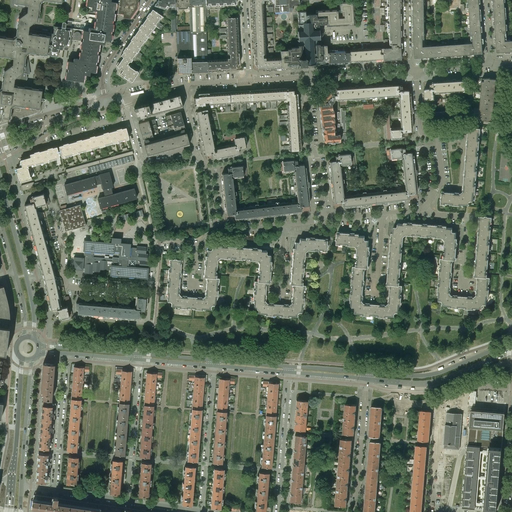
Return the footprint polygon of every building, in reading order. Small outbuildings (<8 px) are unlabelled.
[(0,56),(11,58),(13,58),(13,59),(13,62),(13,65),(5,70),(4,70),(3,78),(2,82),(2,84),(0,84),(0,121),(1,121),(21,115),(40,109),(40,107),(41,101),(41,97),(42,91),(35,90),(35,89),(35,90),(28,89),(28,88),(27,89),(21,88),(21,87),(20,87),(20,88),(14,87),(14,86),(13,86),(13,87),(13,88),(11,87),(11,86),(14,86),(14,83),(14,79),(24,81),(25,81),(26,81),(26,80),(27,80),(27,79),(27,78),(27,75),(26,73),(26,71),(29,71),(27,55),(25,53),(26,53),(27,53),(47,55),(50,55),(58,56),(59,49),(62,50),(63,46),(64,46),(68,47),(70,47),(71,40),(81,41),(79,59),(74,58),(73,61),(68,61),(65,79),(73,80),(73,81),(75,82),(75,81),(83,82),(85,75),(90,75),(90,72),(96,72),(100,44),(103,44),(105,45),(105,41),(111,42),(112,34),(112,31),(113,23),(114,20),(115,13),(118,14),(120,14),(123,15),(123,18),(124,18),(125,18),(128,19),(129,19),(130,19),(137,9),(138,2),(138,0),(88,0),(88,2),(87,2),(86,6),(92,6),(91,10),(93,10),(96,11),(95,18),(97,18),(96,21),(95,21),(94,28),(91,28),(89,27),(80,26),(79,30),(73,29),(70,28),(71,24),(68,23),(67,28),(65,28),(66,23),(65,22),(63,22),(62,23),(62,27),(54,26),(53,33),(50,33),(49,33),(48,33),(29,30),(29,26),(37,21),(38,21),(38,17),(40,10),(40,3),(41,1),(42,0),(44,0),(50,1),(58,2),(62,3),(61,0),(14,0),(14,4),(18,4),(24,5),(28,6),(27,12),(20,18),(19,18),(16,38),(6,37),(0,36),(0,56)] [(158,0),(155,5),(170,10),(169,7),(171,7),(171,10),(175,10),(175,7),(174,0),(158,0)] [(188,0),(174,0),(175,7),(177,7),(178,9),(187,8),(186,6),(189,6),(188,0)] [(198,33),(196,0),(188,0),(189,6),(190,26),(190,31),(190,33),(198,33)] [(206,16),(205,11),(205,9),(205,0),(196,0),(198,33),(206,33),(206,16)] [(221,8),(220,0),(205,0),(205,9),(208,9),(221,8)] [(236,8),(235,0),(220,0),(221,8),(236,8)] [(273,0),(274,12),(292,11),(292,5),(299,5),(298,0),(273,0)] [(399,0),(388,0),(388,16),(399,15),(399,0)] [(478,0),(468,0),(469,16),(480,15),(478,0)] [(503,0),(493,0),(494,14),(505,13),(503,0)] [(348,25),(348,24),(349,24),(349,25),(354,25),(353,2),(347,3),(347,1),(339,2),(339,9),(337,9),(315,10),(315,14),(308,14),(308,15),(305,15),(305,11),(297,11),(298,23),(302,22),(302,24),(319,23),(320,24),(326,24),(326,26),(348,25)] [(424,2),(413,2),(413,19),(424,19),(424,2)] [(262,5),(252,5),(251,5),(251,12),(250,12),(250,14),(251,14),(252,20),(253,20),(263,20),(262,5)] [(161,15),(152,9),(144,21),(153,27),(155,25),(161,30),(163,25),(157,21),(161,15)] [(505,13),(494,14),(495,31),(506,30),(505,13)] [(399,15),(388,16),(389,32),(400,32),(399,15)] [(480,15),(469,16),(470,33),(481,32),(480,15)] [(238,33),(238,29),(239,29),(239,26),(237,26),(237,22),(236,22),(236,17),(226,18),(226,28),(226,32),(226,35),(226,36),(237,35),(236,33),(238,33)] [(424,19),(413,19),(414,35),(424,34),(424,19)] [(263,20),(253,20),(252,20),(252,27),(251,27),(251,30),(252,29),(253,37),(254,37),(272,36),(272,34),(264,34),(264,31),(272,31),(272,27),(264,28),(263,20)] [(153,27),(144,21),(136,32),(145,39),(153,27)] [(287,50),(284,50),(280,50),(281,58),(281,69),(282,69),(285,69),(285,68),(289,68),(289,66),(292,66),(292,65),(295,65),(296,65),(296,64),(298,64),(298,65),(299,65),(299,66),(300,66),(300,65),(301,64),(303,64),(305,65),(305,66),(306,66),(306,65),(308,63),(311,63),(312,64),(313,64),(313,65),(314,65),(314,64),(317,64),(318,65),(318,64),(319,64),(319,63),(322,63),(322,64),(329,64),(329,52),(329,51),(328,51),(328,52),(327,52),(326,45),(319,45),(319,44),(318,44),(318,40),(319,39),(320,39),(321,39),(320,38),(319,38),(319,37),(320,37),(321,38),(322,37),(321,37),(322,36),(323,36),(323,35),(322,35),(322,34),(323,34),(323,33),(322,33),(321,33),(321,32),(320,32),(320,33),(319,33),(319,30),(320,30),(319,30),(319,23),(302,24),(298,24),(298,31),(297,30),(297,31),(298,32),(298,34),(297,34),(297,38),(298,38),(298,40),(297,40),(298,40),(298,41),(298,45),(299,45),(298,45),(298,46),(298,47),(291,47),(291,49),(287,49),(287,50)] [(506,30),(495,31),(497,53),(506,52),(505,41),(504,34),(506,33),(506,30)] [(191,72),(191,60),(191,57),(182,57),(181,50),(190,49),(190,33),(190,31),(177,31),(176,31),(177,57),(177,73),(191,72)] [(145,39),(136,32),(129,43),(138,50),(145,39)] [(400,32),(389,32),(389,45),(391,45),(391,48),(397,47),(400,47),(400,45),(400,32)] [(481,32),(470,33),(470,36),(472,36),(473,42),(474,54),(483,54),(482,40),(481,32)] [(207,71),(207,60),(206,50),(206,33),(198,33),(190,33),(190,49),(191,57),(191,60),(191,72),(207,71)] [(424,34),(414,35),(414,45),(414,48),(414,58),(424,58),(423,46),(425,46),(424,34)] [(239,44),(239,42),(238,42),(238,38),(237,38),(237,35),(226,36),(226,38),(227,51),(237,51),(237,48),(238,48),(238,44),(239,44)] [(272,36),(254,37),(253,37),(253,42),(252,42),(252,45),(253,45),(253,51),(254,51),(265,51),(264,38),(272,38),(272,36)] [(276,58),(265,59),(265,69),(265,70),(274,70),(274,71),(277,71),(277,70),(281,69),(281,58),(280,58),(280,54),(279,54),(278,42),(275,42),(275,54),(276,54),(276,58)] [(464,44),(459,44),(456,45),(457,55),(474,54),(473,42),(464,43),(464,44)] [(138,50),(129,43),(121,55),(123,57),(129,61),(130,62),(132,59),(134,61),(137,57),(139,58),(142,54),(137,51),(138,50)] [(431,45),(425,46),(423,46),(424,58),(440,57),(439,46),(431,46),(431,45)] [(456,45),(442,46),(439,46),(440,57),(457,55),(456,45)] [(397,47),(391,48),(392,60),(401,59),(400,47),(397,47)] [(383,60),(382,48),(370,49),(371,60),(375,59),(375,61),(383,60)] [(383,48),(382,48),(383,60),(392,60),(391,48),(383,48)] [(371,60),(370,49),(349,50),(349,52),(350,63),(350,61),(355,61),(355,62),(358,62),(358,61),(358,58),(360,58),(360,62),(366,62),(366,60),(371,60)] [(237,51),(227,51),(227,54),(229,54),(230,59),(227,59),(228,69),(236,69),(235,64),(239,64),(239,59),(240,59),(240,57),(239,57),(239,53),(237,53),(237,51)] [(265,51),(254,51),(253,51),(253,58),(252,58),(252,60),(254,60),(254,64),(258,64),(258,69),(265,69),(265,59),(263,59),(262,54),(265,54),(265,51)] [(119,68),(123,70),(126,64),(127,65),(129,61),(123,57),(119,63),(121,65),(119,68)] [(214,60),(211,60),(207,60),(207,71),(217,71),(217,72),(219,72),(219,71),(223,71),(223,69),(228,69),(227,59),(217,59),(214,60)] [(126,64),(123,70),(120,74),(132,82),(138,72),(127,65),(126,64)] [(482,81),(481,92),(495,93),(496,79),(490,79),(490,78),(484,78),(484,81),(482,81)] [(465,90),(465,79),(444,81),(444,82),(445,93),(449,93),(461,92),(460,91),(465,90)] [(445,93),(444,82),(430,83),(430,89),(430,91),(433,90),(434,90),(435,92),(440,92),(440,93),(445,93)] [(388,97),(387,86),(387,85),(366,86),(367,97),(372,97),(372,98),(383,97),(383,96),(387,96),(388,97)] [(402,91),(401,85),(387,86),(388,97),(393,96),(393,95),(398,95),(398,93),(399,93),(399,91),(402,91)] [(367,97),(366,86),(346,88),(347,98),(352,98),(352,100),(360,99),(363,99),(362,97),(367,97)] [(280,88),(276,89),(276,87),(274,87),(274,89),(270,89),(270,90),(270,100),(272,100),(272,109),(276,108),(276,100),(282,100),(286,99),(285,89),(280,89),(280,88)] [(265,89),(261,89),(261,88),(258,88),(258,90),(254,90),(254,91),(255,101),(265,101),(266,109),(270,109),(269,100),(270,100),(270,90),(265,90),(265,89)] [(333,88),(329,89),(329,90),(325,96),(333,103),(334,101),(333,88)] [(347,98),(346,88),(333,88),(334,101),(342,100),(342,99),(347,98)] [(246,89),(243,89),(243,91),(239,91),(240,102),(242,102),(242,111),(246,110),(245,102),(255,101),(254,91),(250,91),(250,90),(246,90),(246,89)] [(293,89),(286,89),(285,89),(286,99),(288,99),(289,104),(298,104),(298,100),(299,100),(299,97),(297,97),(297,93),(293,94),(293,89)] [(430,91),(430,89),(424,89),(425,103),(442,102),(441,98),(434,99),(433,90),(430,91)] [(235,90),(233,90),(233,91),(229,92),(229,93),(224,93),(224,103),(234,103),(235,111),(239,111),(238,102),(240,102),(239,91),(235,91),(235,90)] [(408,90),(402,91),(399,91),(399,93),(400,101),(398,101),(400,122),(401,122),(402,129),(402,132),(403,132),(411,131),(410,116),(412,116),(411,108),(411,105),(409,105),(409,101),(410,101),(410,95),(409,95),(408,90)] [(217,92),(213,93),(214,94),(209,94),(209,93),(208,93),(209,102),(209,104),(224,103),(224,93),(224,92),(220,92),(220,91),(217,91),(217,92)] [(198,94),(198,95),(198,97),(193,98),(194,106),(200,105),(200,109),(204,109),(204,102),(209,102),(208,93),(205,93),(205,92),(202,92),(202,93),(198,94)] [(495,93),(481,92),(480,100),(480,106),(494,107),(495,93)] [(189,143),(183,122),(180,111),(179,106),(182,105),(179,95),(148,104),(145,105),(145,104),(134,108),(144,144),(147,155),(189,143)] [(333,103),(325,96),(320,102),(318,102),(319,106),(331,104),(333,103)] [(298,104),(289,104),(286,104),(287,110),(287,115),(279,115),(279,119),(287,119),(287,121),(279,122),(279,124),(298,123),(298,119),(299,119),(299,115),(300,115),(300,113),(298,113),(298,109),(297,109),(297,104),(298,104)] [(334,122),(333,116),(334,116),(333,110),(332,110),(331,104),(319,106),(322,129),(333,128),(334,128),(334,122)] [(494,107),(480,106),(479,108),(473,108),(474,119),(493,121),(494,107)] [(210,122),(208,114),(211,114),(210,112),(208,112),(207,110),(195,112),(197,120),(198,120),(199,125),(210,122)] [(468,110),(428,112),(429,123),(468,121),(468,110)] [(390,129),(389,120),(389,114),(385,114),(387,140),(396,139),(396,138),(404,137),(403,132),(402,132),(402,129),(400,129),(400,128),(390,129)] [(210,122),(199,125),(200,129),(198,129),(199,132),(201,140),(202,140),(203,145),(212,143),(214,143),(211,132),(210,122)] [(298,123),(279,124),(279,126),(288,125),(289,140),(300,140),(300,139),(299,139),(299,135),(300,135),(300,131),(301,131),(301,128),(299,128),(299,124),(298,124),(298,123)] [(126,127),(112,131),(115,142),(122,140),(129,138),(126,127)] [(473,128),(472,128),(468,128),(467,143),(479,144),(479,140),(478,139),(478,135),(478,133),(480,133),(480,129),(476,128),(473,127),(473,128)] [(333,128),(322,129),(324,141),(325,142),(340,141),(339,134),(334,135),(333,128)] [(112,131),(99,135),(102,146),(115,142),(112,131)] [(214,149),(215,150),(215,151),(214,151),(215,158),(239,153),(238,148),(246,147),(243,133),(223,137),(224,140),(235,138),(237,147),(235,147),(235,145),(214,149)] [(99,135),(85,139),(88,149),(102,146),(99,135)] [(85,139),(72,142),(75,153),(88,149),(85,139)] [(300,140),(289,140),(289,145),(283,146),(283,149),(289,149),(289,151),(301,150),(301,146),(302,146),(302,143),(300,143),(300,140)] [(72,142),(59,146),(62,157),(75,153),(72,142)] [(212,143),(203,145),(205,155),(213,153),(214,158),(215,158),(214,151),(212,143)] [(479,144),(467,143),(466,158),(478,159),(478,155),(477,155),(477,151),(477,148),(479,148),(479,144)] [(57,147),(43,150),(46,161),(60,157),(57,147)] [(386,150),(388,162),(391,162),(391,160),(396,159),(396,158),(401,157),(401,155),(402,155),(405,155),(405,153),(404,148),(386,150)] [(43,150),(30,154),(30,157),(32,164),(33,165),(46,161),(43,150)] [(132,151),(65,169),(66,173),(131,155),(133,154),(132,151)] [(413,167),(412,162),(411,152),(405,153),(405,155),(402,155),(403,163),(402,163),(403,171),(415,169),(414,167),(413,167)] [(335,156),(336,161),(336,163),(338,162),(340,162),(340,164),(345,164),(345,165),(351,164),(351,166),(354,166),(353,153),(335,156)] [(132,155),(87,167),(89,173),(134,161),(132,155)] [(20,160),(20,162),(21,163),(22,166),(27,165),(27,166),(32,164),(30,157),(20,160)] [(478,159),(466,158),(464,173),(476,174),(477,170),(475,170),(476,164),(476,163),(477,163),(478,159)] [(279,162),(280,174),(284,174),(284,172),(289,171),(289,170),(294,170),(294,167),(295,167),(296,175),(305,174),(304,164),(297,165),(297,160),(279,162)] [(339,171),(338,162),(336,163),(336,161),(329,161),(331,177),(341,176),(341,170),(339,171)] [(27,165),(22,166),(16,168),(20,182),(31,179),(27,166),(27,165)] [(228,173),(222,174),(223,183),(232,183),(231,174),(232,174),(232,177),(237,176),(238,177),(243,177),(243,178),(247,178),(246,166),(227,168),(228,173)] [(416,178),(415,173),(415,169),(403,171),(404,184),(406,184),(406,191),(408,191),(408,194),(416,193),(415,188),(417,188),(416,182),(415,182),(414,178),(416,178)] [(95,176),(64,185),(67,195),(96,186),(96,185),(101,183),(105,196),(97,198),(100,208),(136,198),(134,188),(113,194),(111,187),(113,186),(109,172),(99,175),(98,175),(97,173),(95,174),(95,176)] [(476,174),(464,173),(463,188),(475,189),(476,185),(474,185),(475,179),(475,178),(476,178),(476,174)] [(305,174),(296,175),(294,176),(297,196),(307,195),(307,190),(308,190),(307,179),(306,180),(305,174)] [(343,191),(342,179),(341,176),(331,177),(329,177),(330,182),(330,185),(331,187),(332,187),(332,192),(331,192),(332,198),(333,197),(334,202),(342,202),(341,199),(343,198),(342,191),(343,191)] [(33,182),(21,185),(22,191),(46,184),(45,180),(34,183),(33,182)] [(232,183),(223,183),(223,189),(222,189),(223,197),(223,200),(224,199),(225,204),(224,204),(224,205),(234,204),(236,203),(233,183),(232,183)] [(475,189),(463,188),(463,191),(462,192),(461,192),(462,192),(461,193),(457,193),(456,205),(457,205),(460,205),(460,204),(468,205),(469,202),(469,201),(470,201),(473,201),(473,193),(475,193),(475,189)] [(396,201),(395,191),(395,190),(374,192),(375,203),(380,202),(380,204),(383,204),(391,203),(391,201),(396,201)] [(409,199),(408,194),(408,191),(406,191),(405,191),(405,190),(395,191),(396,201),(409,199)] [(375,203),(374,192),(354,195),(354,196),(355,205),(360,205),(360,206),(365,206),(371,205),(371,204),(375,203)] [(441,197),(440,199),(441,199),(441,204),(445,204),(445,203),(452,203),(452,205),(456,205),(457,193),(442,192),(441,197)] [(42,223),(41,221),(40,221),(40,220),(37,212),(36,212),(34,204),(35,204),(35,206),(40,205),(41,206),(46,204),(43,194),(29,198),(31,203),(24,205),(26,210),(24,210),(26,216),(27,215),(28,220),(27,220),(30,231),(31,231),(34,239),(32,239),(35,251),(37,250),(39,258),(38,259),(41,270),(42,270),(43,274),(44,277),(45,283),(44,284),(46,295),(47,295),(48,295),(52,312),(57,311),(58,319),(69,316),(67,307),(58,309),(58,308),(60,307),(58,297),(59,297),(58,288),(59,288),(58,285),(57,285),(54,274),(54,271),(51,263),(53,262),(52,259),(51,260),(48,252),(46,243),(47,243),(46,240),(45,240),(41,223),(42,223)] [(299,202),(287,204),(289,213),(301,211),(301,206),(308,205),(308,200),(309,200),(309,195),(307,195),(297,196),(298,196),(299,202)] [(355,205),(354,196),(344,197),(344,198),(343,198),(341,199),(342,202),(342,207),(355,205)] [(287,202),(278,203),(277,203),(278,211),(276,212),(276,215),(276,216),(284,215),(283,213),(289,213),(287,204),(287,202)] [(277,203),(267,205),(268,215),(273,215),(273,216),(276,216),(276,215),(276,212),(278,211),(277,203)] [(235,211),(234,204),(224,205),(224,210),(226,210),(226,215),(234,214),(235,219),(247,218),(246,208),(236,209),(236,210),(235,211)] [(60,210),(59,210),(64,226),(65,230),(65,231),(66,231),(85,226),(86,226),(84,221),(84,220),(80,205),(60,210)] [(246,207),(246,208),(247,218),(252,217),(253,218),(261,218),(263,217),(263,216),(268,215),(267,205),(246,207)] [(142,210),(118,216),(120,222),(143,216),(142,210)] [(484,217),(479,216),(478,231),(490,232),(491,228),(489,228),(489,227),(490,221),(491,221),(492,217),(487,217),(487,216),(485,216),(484,216),(484,217)] [(404,224),(398,223),(397,227),(396,227),(393,227),(393,233),(391,233),(391,239),(403,240),(403,237),(405,235),(406,235),(407,235),(409,235),(410,223),(404,222),(404,224)] [(425,224),(410,223),(409,235),(413,235),(413,234),(416,234),(420,235),(420,236),(423,236),(424,236),(425,224)] [(440,225),(425,224),(424,236),(425,236),(428,237),(428,235),(435,236),(435,237),(439,238),(440,225)] [(446,226),(440,225),(439,238),(440,238),(441,238),(443,238),(445,240),(444,244),(456,245),(457,238),(456,238),(456,232),(453,232),(452,232),(453,231),(452,231),(452,228),(446,227),(446,226)] [(490,232),(478,231),(477,246),(489,247),(489,243),(488,243),(488,238),(489,236),(490,237),(490,232)] [(352,234),(337,232),(337,237),(336,237),(336,240),(337,240),(336,244),(340,245),(341,243),(344,244),(347,244),(347,245),(352,246),(352,234)] [(359,234),(352,234),(352,246),(355,246),(357,248),(357,252),(369,253),(369,247),(368,246),(368,240),(365,240),(365,239),(365,240),(364,239),(365,236),(359,235),(359,234)] [(305,239),(299,238),(299,241),(299,242),(298,242),(299,242),(298,242),(295,242),(295,248),(293,248),(293,254),(305,255),(305,252),(307,250),(308,250),(311,250),(312,238),(306,237),(305,239)] [(147,260),(147,254),(148,254),(145,253),(146,247),(136,246),(136,248),(130,247),(131,247),(131,245),(130,244),(120,243),(120,239),(112,238),(111,243),(84,241),(83,251),(84,251),(83,258),(74,257),(73,269),(83,270),(83,266),(85,266),(84,273),(85,273),(92,273),(92,271),(99,271),(99,272),(99,269),(106,270),(107,270),(107,266),(110,266),(110,275),(147,278),(148,268),(149,268),(149,267),(149,261),(150,261),(147,260)] [(327,239),(312,238),(311,250),(315,250),(315,249),(317,249),(322,249),(322,251),(326,251),(326,247),(327,247),(327,244),(327,239)] [(403,240),(391,239),(390,254),(402,255),(402,251),(400,251),(401,249),(401,247),(401,246),(401,244),(402,245),(403,240)] [(456,245),(444,244),(444,248),(445,248),(445,253),(445,255),(445,256),(443,256),(443,259),(452,260),(453,260),(455,260),(456,245)] [(224,246),(218,245),(218,247),(212,246),(212,249),(211,250),(211,249),(211,250),(207,250),(207,256),(206,256),(205,262),(217,263),(217,259),(220,257),(223,258),(224,246)] [(239,247),(224,246),(223,258),(227,258),(227,257),(234,257),(234,259),(238,259),(239,247)] [(489,247),(477,246),(476,261),(488,262),(488,259),(487,258),(487,253),(487,252),(489,252),(489,247)] [(254,248),(239,247),(238,259),(239,259),(243,259),(243,258),(247,258),(250,259),(250,260),(254,260),(254,248)] [(261,249),(254,248),(254,260),(257,261),(259,263),(259,267),(271,268),(271,261),(270,261),(270,255),(267,255),(267,254),(266,254),(266,251),(260,250),(261,249)] [(369,253),(357,252),(357,256),(358,256),(358,258),(357,261),(357,262),(357,264),(356,264),(356,267),(365,268),(368,268),(369,253)] [(305,255),(293,254),(291,269),(303,270),(304,266),(302,266),(303,262),(303,259),(304,259),(305,255)] [(402,255),(390,254),(388,269),(400,270),(401,267),(399,266),(400,261),(400,260),(401,260),(402,255)] [(439,270),(439,274),(451,275),(452,260),(443,259),(440,258),(440,263),(441,263),(441,270),(439,270)] [(180,275),(181,266),(181,260),(176,260),(177,259),(174,259),(169,259),(169,263),(170,263),(170,266),(170,270),(168,270),(168,274),(180,275)] [(488,262),(476,261),(474,277),(478,277),(487,277),(487,274),(485,274),(486,273),(486,272),(486,266),(487,266),(488,262)] [(217,263),(205,262),(204,277),(207,277),(216,278),(216,275),(215,275),(215,274),(215,272),(215,267),(217,267),(217,263)] [(363,283),(364,274),(365,268),(356,267),(353,266),(352,271),(354,271),(353,274),(346,274),(346,277),(352,278),(351,282),(363,283)] [(271,268),(259,267),(258,270),(260,270),(259,275),(259,277),(259,279),(258,279),(257,281),(266,282),(269,283),(271,268)] [(303,270),(291,269),(290,284),(293,285),(293,284),(302,285),(302,282),(301,282),(301,281),(301,279),(301,276),(302,274),(303,274),(303,270)] [(400,270),(388,269),(387,285),(390,285),(399,286),(399,285),(399,282),(398,282),(398,281),(398,280),(399,274),(400,274),(400,270)] [(179,290),(180,281),(180,275),(168,274),(168,278),(169,278),(169,283),(169,285),(167,285),(167,289),(179,290)] [(451,275),(439,274),(439,278),(440,278),(439,285),(438,285),(438,288),(450,290),(451,275)] [(216,278),(207,277),(206,292),(218,294),(218,290),(216,289),(217,286),(217,283),(218,283),(219,278),(216,278)] [(478,277),(476,292),(488,293),(489,289),(487,289),(488,282),(489,282),(490,278),(487,277),(478,277)] [(257,281),(254,281),(254,286),(255,286),(255,290),(255,293),(253,293),(253,296),(265,297),(266,282),(257,281)] [(363,283),(351,282),(351,286),(352,286),(352,290),(352,293),(350,293),(350,297),(362,298),(363,283)] [(293,284),(293,285),(292,300),(304,301),(304,297),(303,297),(303,290),(305,290),(305,285),(302,285),(293,284)] [(399,286),(390,285),(389,300),(401,301),(401,297),(400,297),(400,294),(400,290),(402,290),(402,285),(399,285),(399,286)] [(3,286),(0,286),(0,353),(6,354),(8,339),(9,327),(9,320),(9,313),(8,306),(7,299),(3,286)] [(450,290),(438,288),(437,292),(439,292),(438,301),(441,301),(442,302),(441,302),(442,302),(442,305),(450,306),(450,307),(454,308),(455,296),(451,295),(450,294),(451,294),(450,294),(449,293),(450,290)] [(179,294),(179,290),(167,289),(167,293),(168,293),(167,301),(170,302),(171,302),(171,303),(171,302),(171,303),(171,306),(179,307),(179,308),(183,308),(184,296),(181,296),(180,295),(179,294)] [(215,305),(216,300),(216,297),(217,297),(218,294),(206,292),(205,296),(204,297),(203,298),(199,298),(198,310),(203,310),(203,309),(211,309),(211,306),(212,306),(212,305),(215,305)] [(474,297),(470,297),(468,309),(473,309),(473,308),(481,309),(482,305),(483,305),(486,305),(487,296),(488,297),(488,293),(476,292),(476,295),(475,296),(474,296),(475,296),(474,297)] [(121,306),(121,305),(118,305),(118,306),(101,304),(101,303),(97,303),(97,304),(76,302),(75,310),(78,310),(77,313),(92,315),(92,316),(104,317),(104,316),(112,316),(112,318),(118,318),(125,319),(125,317),(139,318),(140,311),(145,311),(146,294),(137,294),(136,308),(138,308),(138,309),(130,308),(130,307),(121,306)] [(198,310),(199,298),(184,296),(183,308),(187,309),(187,307),(191,308),(194,308),(194,309),(198,310)] [(265,297),(253,296),(253,300),(254,300),(254,309),(257,309),(257,310),(258,310),(257,313),(265,314),(265,315),(270,316),(271,304),(267,303),(266,302),(265,301),(265,297)] [(470,297),(455,296),(454,308),(458,308),(458,307),(464,307),(465,307),(465,309),(468,309),(470,297)] [(362,298),(350,297),(350,300),(351,300),(351,309),(354,309),(354,310),(355,310),(354,313),(362,314),(362,315),(366,316),(367,304),(364,303),(363,302),(362,301),(362,298)] [(304,301),(292,300),(291,303),(290,304),(289,305),(286,305),(285,317),(289,317),(289,316),(297,316),(297,313),(298,313),(298,312),(299,312),(301,313),(302,304),(304,304),(304,301)] [(401,301),(389,300),(388,303),(387,304),(386,305),(382,305),(381,317),(386,317),(386,316),(394,317),(394,314),(395,313),(398,313),(399,304),(400,304),(401,301)] [(286,305),(271,304),(270,316),(273,316),(274,314),(277,315),(279,315),(280,315),(280,316),(285,317),(286,305)] [(382,305),(367,304),(366,316),(370,316),(371,315),(374,315),(376,315),(377,315),(377,317),(381,317),(382,305)] [(54,364),(46,363),(43,363),(40,394),(43,394),(52,395),(54,364)] [(79,367),(74,367),(73,372),(73,375),(83,376),(83,371),(89,372),(89,367),(80,366),(79,367)] [(126,371),(125,370),(116,369),(116,374),(121,375),(121,379),(131,380),(131,371),(126,371)] [(146,373),(146,378),(146,380),(146,381),(155,382),(156,377),(161,378),(162,373),(153,372),(152,372),(152,373),(151,373),(146,373)] [(83,376),(73,375),(72,383),(82,384),(83,376)] [(204,377),(199,377),(198,377),(198,376),(189,375),(189,379),(188,380),(194,380),(193,385),(203,386),(204,377)] [(219,379),(218,384),(218,387),(228,388),(229,383),(234,384),(235,379),(225,378),(225,379),(224,379),(219,379)] [(131,380),(121,379),(120,387),(130,387),(131,380)] [(155,382),(146,381),(145,382),(145,389),(155,390),(155,382)] [(278,383),(273,383),(272,383),(272,382),(263,381),(262,386),(268,387),(267,391),(277,392),(278,383)] [(82,384),(72,383),(71,391),(81,392),(82,384)] [(203,386),(193,385),(193,393),(203,393),(203,386)] [(130,387),(120,387),(119,395),(129,396),(130,387)] [(228,388),(218,387),(218,395),(228,396),(228,388)] [(155,390),(145,389),(144,397),(154,398),(155,390)] [(81,392),(71,391),(71,399),(81,400),(81,392)] [(277,392),(267,391),(267,399),(277,400),(277,392)] [(203,393),(193,393),(192,401),(202,401),(203,393)] [(52,395),(43,394),(42,406),(55,407),(55,403),(51,403),(52,395)] [(129,396),(119,395),(119,403),(129,404),(129,396)] [(228,396),(218,395),(217,403),(227,403),(228,396)] [(154,398),(144,397),(144,405),(153,406),(154,398)] [(277,400),(267,399),(266,407),(276,408),(277,400)] [(307,401),(296,400),(295,407),(306,408),(306,405),(307,405),(307,401)] [(202,401),(192,401),(192,409),(201,409),(202,401)] [(227,403),(217,403),(216,411),(226,412),(227,403)] [(356,405),(345,404),(345,408),(345,413),(344,413),(344,419),(355,420),(356,405)] [(54,421),(55,415),(53,415),(53,413),(55,413),(55,407),(42,406),(41,420),(54,421)] [(382,407),(371,406),(370,421),(381,422),(382,407)] [(276,408),(266,407),(265,415),(275,416),(276,408)] [(306,408),(295,407),(295,415),(306,416),(306,411),(306,408)] [(431,411),(420,410),(419,417),(419,425),(430,426),(431,411)] [(504,415),(505,413),(470,410),(470,412),(470,416),(467,445),(502,448),(504,415)] [(225,424),(226,414),(226,412),(216,411),(215,424),(225,424)] [(462,414),(446,412),(445,424),(443,443),(444,444),(443,448),(459,450),(462,414)] [(306,416),(295,415),(294,422),(305,423),(305,420),(306,420),(306,416)] [(355,420),(344,419),(344,423),(343,430),(343,434),(354,435),(355,420)] [(53,435),(53,429),(52,429),(52,427),(53,427),(54,421),(41,420),(40,434),(53,435)] [(381,422),(370,421),(369,436),(380,437),(381,422)] [(305,423),(294,422),(294,430),(305,431),(305,427),(305,426),(305,423)] [(224,437),(225,424),(215,424),(214,437),(224,437)] [(430,426),(419,425),(418,440),(429,441),(430,426)] [(52,449),(52,443),(50,443),(51,441),(52,441),(53,435),(40,434),(39,448),(52,449)] [(306,436),(295,435),(294,443),(305,444),(305,443),(305,441),(306,436)] [(223,450),(224,444),(224,437),(214,437),(213,450),(223,450)] [(352,440),(341,439),(340,444),(341,444),(341,446),(340,446),(340,447),(351,448),(352,440)] [(381,442),(370,441),(369,454),(380,455),(380,446),(381,442)] [(305,444),(294,443),(293,450),(304,451),(304,447),(305,448),(305,444)] [(427,446),(416,445),(415,456),(414,460),(426,461),(427,446)] [(467,445),(462,507),(497,510),(502,448),(467,445)] [(351,448),(340,447),(340,450),(340,457),(339,457),(339,461),(350,462),(351,448)] [(222,464),(223,457),(223,450),(213,450),(212,463),(222,464)] [(304,451),(293,450),(293,457),(304,458),(304,454),(304,451)] [(43,454),(38,453),(37,468),(50,469),(51,463),(49,463),(49,462),(49,461),(51,461),(51,454),(43,454)] [(380,455),(369,454),(367,468),(379,469),(379,463),(380,455)] [(304,458),(293,457),(292,465),(303,465),(303,462),(304,462),(304,458)] [(426,461),(414,460),(414,464),(413,474),(424,475),(426,461)] [(350,462),(339,461),(339,465),(338,472),(338,476),(349,477),(350,462)] [(303,465),(292,465),(292,472),(303,473),(303,469),(303,465)] [(50,469),(37,468),(36,482),(40,483),(40,484),(49,484),(49,477),(48,477),(48,475),(50,475),(50,469)] [(379,469),(367,468),(366,483),(377,484),(378,480),(378,476),(379,469)] [(77,470),(67,469),(66,476),(76,477),(77,470)] [(303,473),(292,472),(291,479),(302,480),(302,477),(303,473)] [(424,475),(413,474),(413,481),(412,489),(423,490),(424,475)] [(349,477),(338,476),(337,480),(338,480),(337,487),(336,490),(347,491),(349,477)] [(302,480),(291,479),(290,487),(301,487),(302,484),(301,484),(302,480)] [(377,484),(366,483),(365,498),(376,498),(377,492),(377,488),(377,484)] [(120,486),(110,486),(109,493),(113,493),(112,494),(119,495),(120,486)] [(301,487),(290,487),(290,494),(300,495),(301,491),(301,487)] [(149,489),(139,488),(138,496),(145,497),(145,496),(148,496),(149,489)] [(423,490),(412,489),(411,504),(422,505),(423,490)] [(347,491),(336,490),(336,494),(336,501),(335,505),(346,506),(347,491)] [(156,511),(34,494),(33,500),(31,508),(32,508),(31,509),(49,511),(156,511)] [(300,495),(290,494),(289,502),(294,502),(296,502),(300,503),(301,498),(300,498),(300,495)] [(376,498),(365,498),(363,511),(374,511),(375,507),(376,503),(376,498)]
